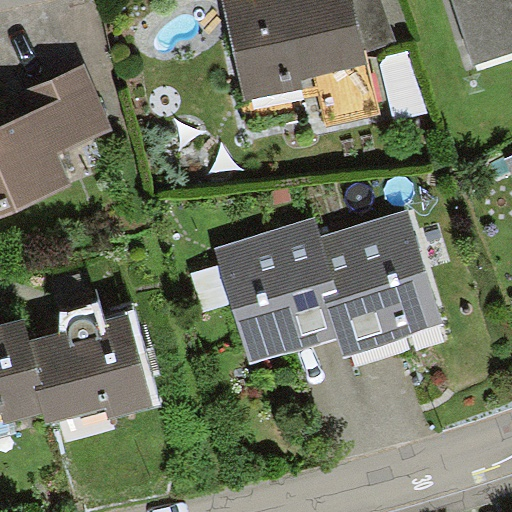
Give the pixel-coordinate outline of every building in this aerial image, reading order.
[(340,0),(239,0),(218,5),(242,117),(361,91),(340,0)] [(511,0),(463,0),(478,41),(511,29),(511,0)] [(90,55),(33,78),(41,98),(0,114),(0,202),(75,173),(64,146),(118,124),(90,55)] [(405,242),(314,264),(308,238),(219,260),(244,360),(330,339),(337,364),(429,341),(405,242)] [(70,311),(71,316),(42,323),(22,328),(17,309),(0,313),(0,393),(4,393),(8,406),(49,395),(51,403),(109,387),(113,401),(154,390),(129,299),(95,309),(93,304),(81,303),(70,311)]
